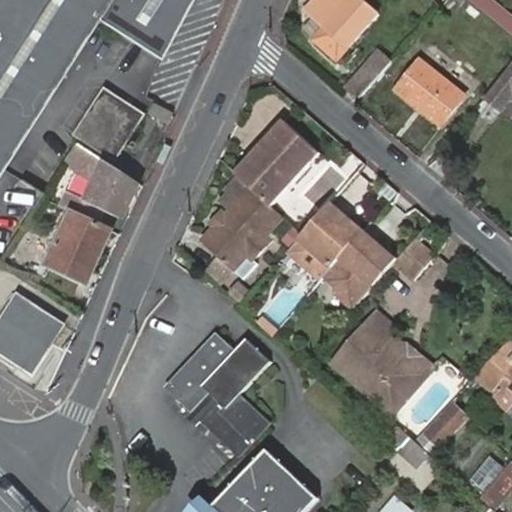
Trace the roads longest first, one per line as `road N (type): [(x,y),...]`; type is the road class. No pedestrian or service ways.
road 1 (secondary): [(240,39),(78,411),(29,470)]
road 2 (residential): [(511,264),(240,39)]
road 3 (unknown): [(97,372),(184,440),(198,470),(178,511)]
